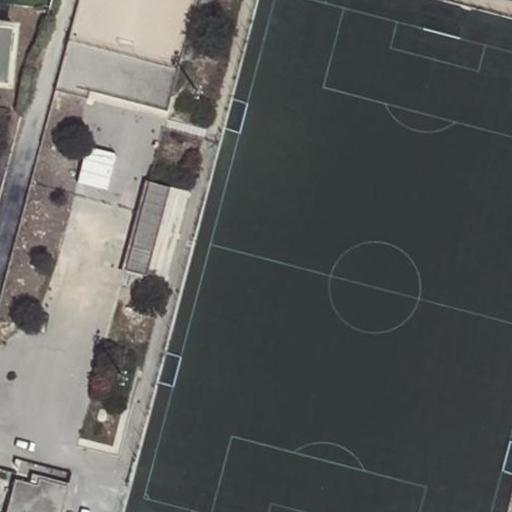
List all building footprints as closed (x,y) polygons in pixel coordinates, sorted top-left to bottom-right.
[(0,24),(0,82),(8,83),(14,26),(0,24)] [(81,82),(168,106),(181,66),(71,37),(59,83),(78,90),(81,82)] [(81,82),(78,90),(169,114),(168,106),(81,82)] [(134,248),(128,272),(147,277),(172,188),(150,182),(132,247),(134,248)] [(62,511),(69,488),(40,480),(37,492),(29,490),(31,484),(16,481),(7,511),(62,511)]
